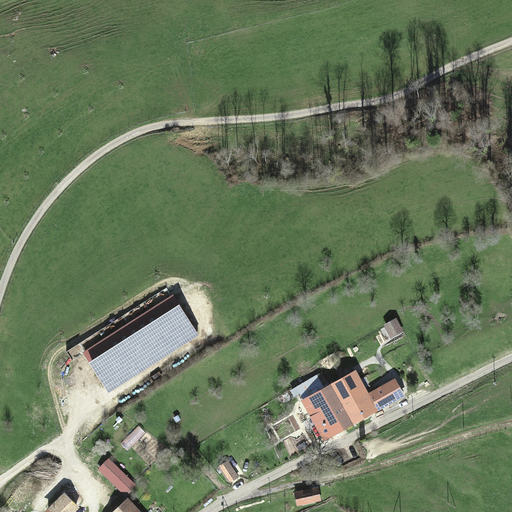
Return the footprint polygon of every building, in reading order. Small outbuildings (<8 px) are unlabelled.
[(106,392),(197,334),(171,295),(81,352),(106,392)] [(393,336),(402,329),(392,318),(384,325),(393,336)] [(364,390),(353,370),(324,387),(302,400),(324,439),(375,409),(364,390)] [(302,400),(324,387),(317,375),(290,390),(293,396),(298,393),(302,400)] [(364,390),(375,409),(401,394),(390,375),(364,390)] [(98,468),(126,498),(137,488),(109,458),(98,468)] [(297,506),(321,500),(318,487),(294,493),(297,506)] [(46,511),(70,511),(77,506),(64,492),(44,510),(46,511)] [(139,511),(126,498),(110,511),(139,511)]
